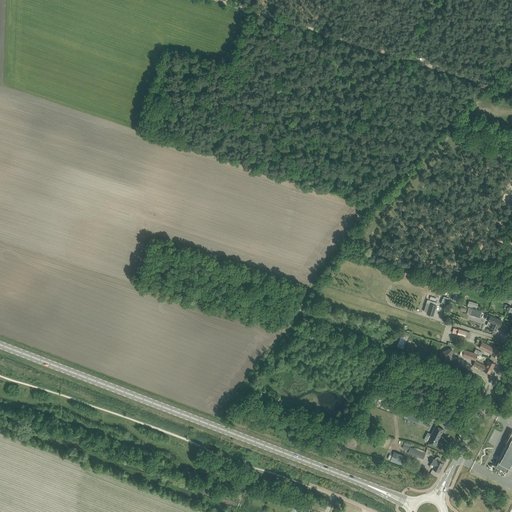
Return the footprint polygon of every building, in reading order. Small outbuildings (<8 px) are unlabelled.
[(493,293),(492,298),(509,302),(510,297),(493,293)] [(426,314),(433,316),(437,303),(427,300),(424,311),(427,312),(426,314)] [(482,311),(469,307),(467,312),(469,313),(469,314),(480,317),(482,311)] [(487,314),(485,319),(488,320),(492,322),(489,330),(495,333),(498,325),(500,325),(502,320),(497,318),(490,315),(487,314)] [(454,328),(452,333),(457,334),(457,335),(464,337),(466,331),(459,329),(458,329),(454,328)] [(404,331),(397,346),(404,349),(410,333),(404,331)] [(483,349),(485,350),(492,354),(491,355),(493,356),(498,358),(501,351),(497,349),(495,348),(482,341),(479,347),(483,349)] [(440,352),(439,356),(444,359),(446,359),(452,359),(452,355),(451,355),(453,350),(452,348),(446,348),(440,352)] [(461,349),(459,354),(462,355),(462,356),(476,360),(478,354),(461,349)] [(473,365),(481,369),(480,370),(483,371),(483,370),(487,372),(486,372),(487,373),(487,372),(490,373),(495,364),(488,360),(485,366),(475,361),(473,365)] [(422,424),(426,414),(407,408),(403,417),(422,424)] [(436,425),(427,441),(436,445),(444,429),(436,425)] [(511,430),(511,431),(510,435),(510,437),(499,458),(498,458),(494,466),(500,469),(500,468),(507,471),(511,460),(511,430)] [(426,452),(404,444),(402,448),(406,450),(408,451),(407,453),(423,459),(426,452)] [(394,451),(390,461),(399,464),(403,455),(394,451)] [(429,466),(434,469),(439,471),(443,463),(440,462),(441,460),(441,458),(438,456),(436,457),(435,459),(433,459),(429,466)]
